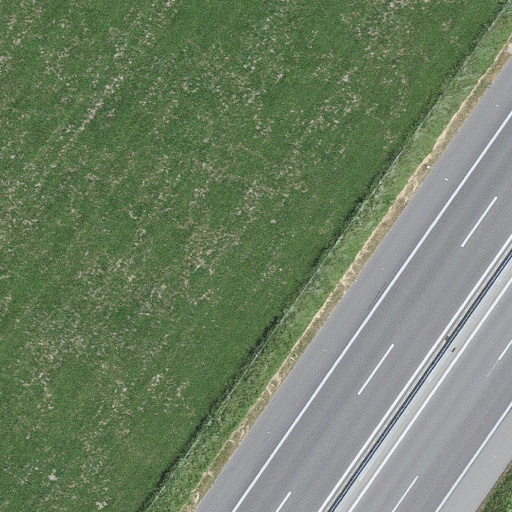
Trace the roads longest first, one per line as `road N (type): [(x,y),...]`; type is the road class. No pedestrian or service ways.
road 1 (motorway): [(511,173),(276,511)]
road 2 (motorway): [(394,511),(511,342)]
